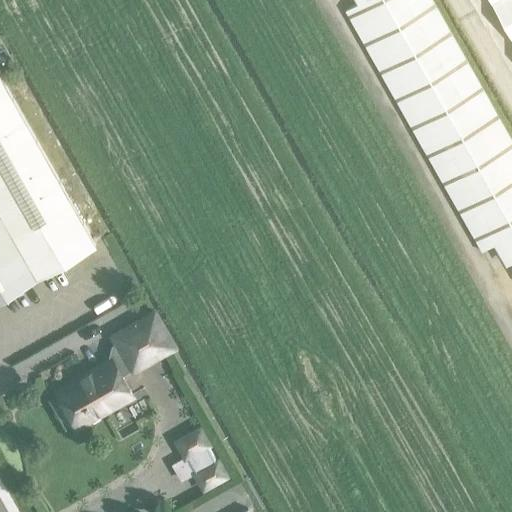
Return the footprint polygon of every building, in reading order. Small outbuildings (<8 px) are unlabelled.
[(511,140),(432,0),(361,0),(362,1),(347,10),(483,250),(498,241),(510,261),(511,260),(511,140)] [(511,0),(491,0),(511,36),(511,0)] [(1,73),(0,73),(0,296),(95,243),(1,73)] [(133,395),(122,375),(131,370),(127,363),(146,352),(150,359),(172,346),(154,313),(114,336),(117,342),(112,345),(110,355),(111,359),(57,390),(77,426),(133,395)] [(177,440),(195,472),(204,488),(227,475),(200,427),(177,440)]
